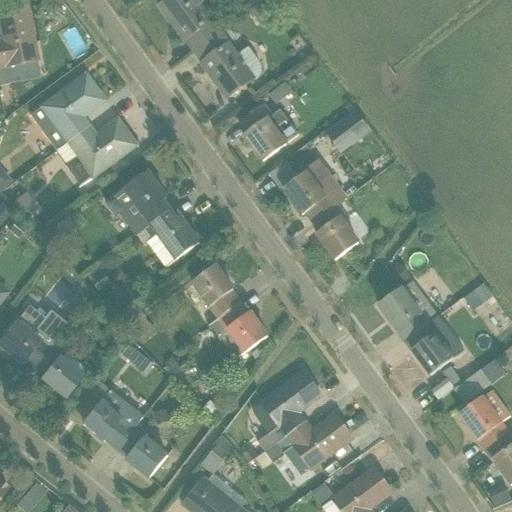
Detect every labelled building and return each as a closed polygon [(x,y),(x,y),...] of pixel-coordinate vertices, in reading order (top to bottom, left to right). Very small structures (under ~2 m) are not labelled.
[(183,41),(214,20),(202,2),(204,0),(162,0),(158,3),(183,41)] [(0,68),(39,62),(28,4),(0,8),(0,68)] [(226,99),(256,79),(230,41),(200,61),(226,99)] [(55,151),(91,125),(86,117),(107,102),(85,71),(27,113),(55,151)] [(305,79),(292,96),(302,103),(315,87),(305,79)] [(265,162),(290,144),(263,106),(242,121),(249,131),(245,134),(265,162)] [(55,151),(83,189),(140,147),(119,118),(98,133),(91,125),(55,151)] [(363,152),(395,130),(387,118),(355,140),(363,152)] [(0,126),(0,162),(1,162),(14,132),(0,126)] [(35,183),(21,160),(8,168),(22,191),(35,183)] [(302,217),(332,196),(313,169),(283,190),(302,217)] [(110,200),(136,235),(176,207),(151,171),(110,200)] [(48,190),(36,199),(43,209),(55,201),(48,190)] [(162,273),(203,244),(176,207),(136,235),(162,273)] [(337,262),(365,243),(346,215),(318,234),(337,262)] [(186,288),(213,325),(248,300),(221,263),(186,288)] [(0,302),(9,291),(0,283),(0,302)] [(405,340),(432,322),(408,286),(381,303),(405,340)] [(496,309),(511,302),(511,298),(508,286),(490,293),(496,309)] [(237,359),(272,334),(248,300),(213,325),(237,359)] [(0,341),(0,347),(29,371),(61,331),(28,305),(0,341)] [(432,377),(459,358),(441,333),(414,352),(432,377)] [(158,344),(148,353),(165,372),(175,363),(158,344)] [(41,379),(69,404),(91,379),(62,354),(41,379)] [(509,388),(511,385),(511,363),(498,374),(509,388)] [(253,405),(278,442),(309,421),(303,412),(326,396),(307,368),(253,405)] [(470,377),(454,392),(463,402),(479,387),(470,377)] [(116,450),(139,424),(107,396),(84,422),(116,450)] [(459,416),(486,453),(511,433),(511,430),(486,396),(459,416)] [(301,476),(355,440),(336,411),(312,426),(309,421),(278,442),(301,476)] [(116,450),(151,480),(173,453),(139,424),(116,450)] [(511,488),(511,433),(486,453),(511,488)] [(322,503),(328,511),(374,511),(397,495),(376,465),(322,503)] [(203,480),(182,505),(190,511),(247,511),(243,508),(247,503),(212,475),(206,482),(203,480)] [(0,499),(10,488),(0,479),(0,499)] [(50,511),(51,511),(67,487),(55,480),(40,505),(50,511)]
